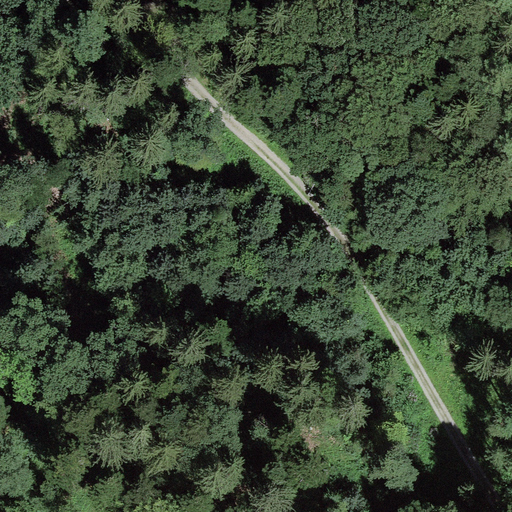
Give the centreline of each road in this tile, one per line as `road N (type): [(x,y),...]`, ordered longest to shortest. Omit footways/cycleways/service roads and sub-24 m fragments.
road 1 (track): [(121,0),(206,98),(306,191),(506,511)]
road 2 (track): [(218,416),(0,296)]
